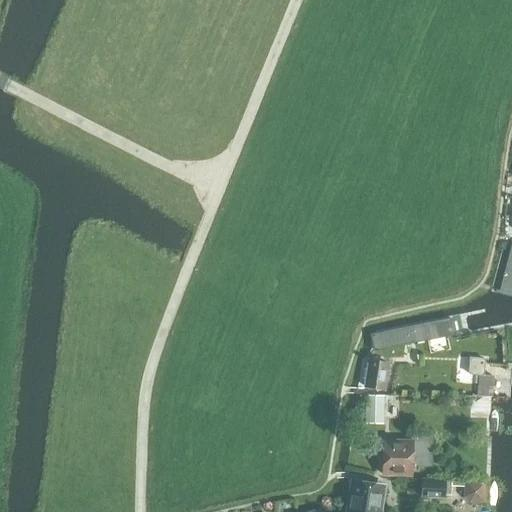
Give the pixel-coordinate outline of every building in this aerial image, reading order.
[(492,290),(510,295),(511,289),(511,243),(506,241),(492,290)] [(457,332),(453,317),(373,332),(373,348),(457,332)] [(484,376),(485,359),(468,358),(467,375),(480,375),(484,376)] [(363,388),(384,392),(389,362),(367,359),(363,388)] [(490,396),(492,376),(484,376),(480,375),(478,396),(490,396)] [(365,394),(365,423),(384,424),(384,395),(365,394)] [(383,442),(382,473),(421,474),(421,466),(432,466),(432,436),(412,436),(412,443),(383,442)] [(491,476),(505,476),(506,436),(492,436),(491,476)] [(444,480),(421,479),(420,496),(444,497),(444,480)] [(485,480),(466,479),(465,498),(484,499),(485,480)] [(351,481),(346,511),(379,511),(384,485),(351,481)]
